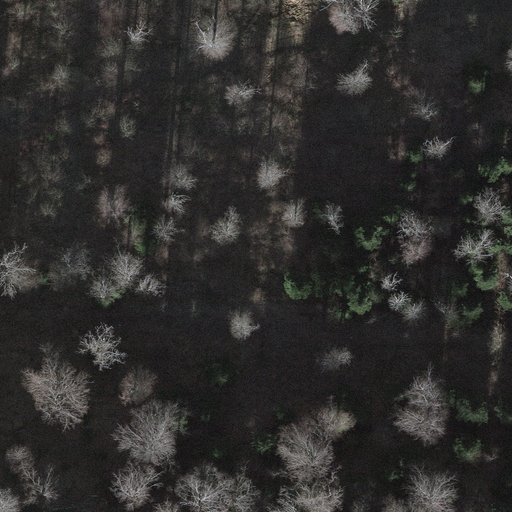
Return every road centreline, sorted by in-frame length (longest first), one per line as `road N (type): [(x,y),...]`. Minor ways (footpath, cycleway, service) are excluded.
road 1 (track): [(0,131),(307,37),(500,0)]
road 2 (track): [(0,295),(511,347)]
